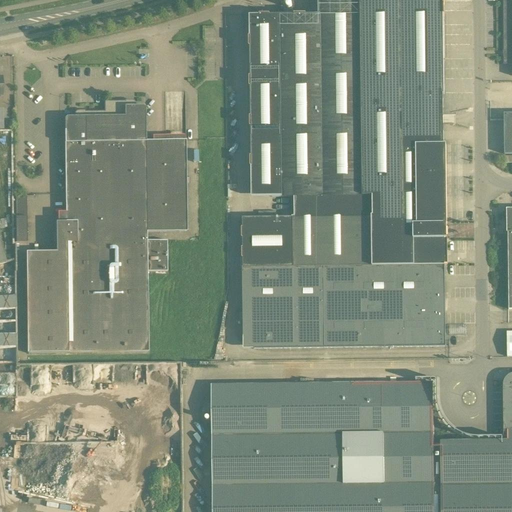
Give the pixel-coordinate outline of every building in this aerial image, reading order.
[(445,302),(444,266),(442,115),(440,0),(319,0),(320,16),(249,17),(251,197),(294,197),(294,217),(292,217),(292,218),(242,218),(243,268),(242,268),(243,349),(445,347),(445,311),(449,311),(449,302),(445,302)] [(511,0),(502,0),(503,65),(511,65),(511,0)] [(66,118),(65,119),(65,212),(57,213),(57,222),(55,222),(56,252),(26,253),(26,354),(148,352),(148,273),(167,272),(166,241),(147,241),(147,232),(187,232),(186,142),(186,141),(185,141),(146,141),(146,107),(145,106),(131,106),(131,103),(130,102),(129,101),(105,102),(105,112),(82,112),(81,112),(80,113),(81,117),(67,117),(66,118)] [(26,196),(15,196),(16,243),(27,242),(26,196)] [(0,295),(0,348),(15,348),(14,295),(0,295)] [(511,511),(511,373),(511,374),(508,376),(505,379),(503,382),(502,386),(503,441),(440,442),(440,445),(434,445),(433,383),(232,385),(211,386),(212,511),(511,511)] [(48,442),(71,450),(73,445),(89,450),(90,447),(94,448),(96,441),(103,443),(106,434),(72,423),(70,428),(64,426),(60,437),(50,434),(48,442)] [(34,443),(44,442),(43,429),(33,429),(34,443)]
